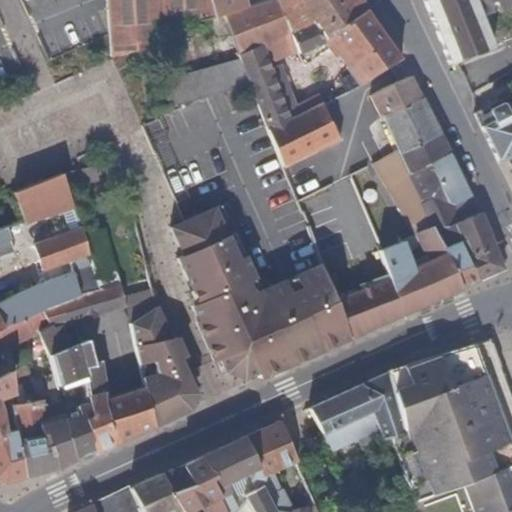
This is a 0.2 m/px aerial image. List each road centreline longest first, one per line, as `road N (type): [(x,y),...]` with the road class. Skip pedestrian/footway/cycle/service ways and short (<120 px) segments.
road 1 (tertiary): [(29,511),(222,420),(511,299)]
road 2 (residential): [(511,224),(397,0)]
